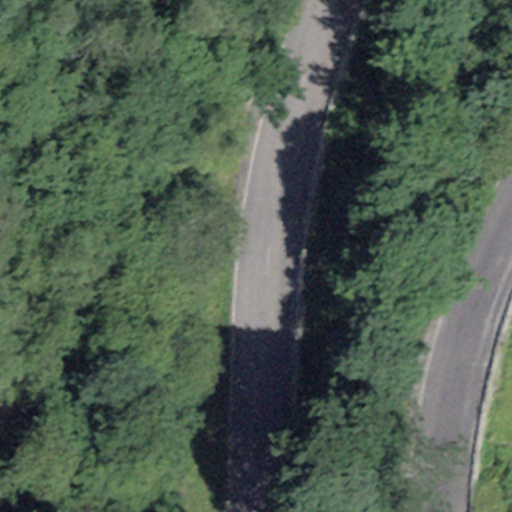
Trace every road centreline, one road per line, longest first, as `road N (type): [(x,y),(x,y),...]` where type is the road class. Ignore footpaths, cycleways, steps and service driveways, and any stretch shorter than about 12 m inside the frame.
road 1 (tertiary): [(334,0),(291,125),(274,208),(255,511)]
road 2 (tertiary): [(442,511),(459,386),(511,223)]
